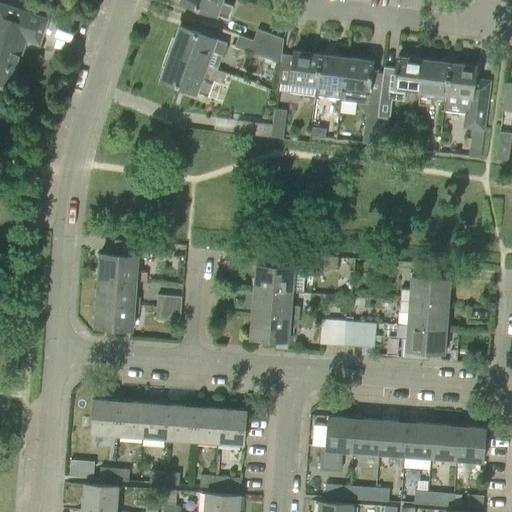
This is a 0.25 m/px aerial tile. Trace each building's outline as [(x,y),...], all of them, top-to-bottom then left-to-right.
[(219,0),(181,0),(181,2),(227,19),(231,7),(219,2),(219,0)] [(0,15),(0,76),(10,80),(8,86),(9,86),(22,46),(18,45),(21,37),(38,43),(45,20),(10,8),(7,17),(0,15)] [(172,38),(167,52),(205,66),(210,52),(221,56),(226,43),(180,27),(176,39),(172,38)] [(256,29),(252,41),(281,52),(283,39),(256,29)] [(281,52),(252,41),(238,36),(234,47),(280,64),(281,52)] [(205,66),(167,52),(162,66),(165,67),(161,80),(207,96),(211,85),(218,87),(223,73),(205,66)] [(315,86),(319,55),(293,52),(288,94),(314,97),(315,86)] [(319,55),(315,86),(342,90),(346,58),(319,55)] [(383,67),(380,94),(380,98),(403,101),(405,89),(419,91),(423,60),(397,57),(395,69),(383,67)] [(346,58),(342,90),(340,102),(366,105),(361,144),(373,146),(377,118),(380,98),(380,94),(368,93),(372,62),(346,58)] [(423,60),(419,91),(434,93),(433,99),(444,101),(449,64),(423,60)] [(444,101),(445,101),(444,110),(473,114),(468,156),(480,158),(490,81),(474,79),(475,67),(449,64),(444,101)] [(511,83),(505,83),(502,111),(511,112),(511,83)] [(271,126),(270,138),(282,140),(286,111),(274,110),(271,126)] [(377,118),(373,146),(385,147),(388,119),(377,118)] [(236,121),(235,134),(270,138),(271,126),(236,121)] [(310,137),(324,139),(326,131),(311,129),(310,137)] [(511,134),(499,132),(496,160),(508,162),(511,134)] [(413,141),(411,151),(426,152),(427,143),(413,141)] [(101,255),(99,278),(134,281),(141,281),(141,272),(135,272),(136,257),(147,258),(149,243),(114,240),(113,255),(100,254),(99,255),(101,255)] [(337,257),(313,256),(312,268),(336,270),(337,257)] [(392,274),(393,262),(370,260),(369,272),(392,274)] [(293,268),(275,266),(255,265),(255,266),(257,266),(255,290),(291,293),(297,294),(297,293),(303,293),(305,273),(302,270),(293,269),(293,268)] [(411,277),(410,289),(400,288),(399,301),(404,301),(447,304),(449,280),(411,277)] [(99,278),(97,303),(139,306),(139,298),(133,298),(134,281),(99,278)] [(255,290),(253,314),(295,318),(296,310),(290,310),(291,293),(255,290)] [(157,295),(156,307),(180,309),(181,297),(157,295)] [(404,301),(399,301),(398,312),(408,313),(408,326),(445,329),(447,304),(404,301)] [(139,306),(97,303),(95,326),(94,326),(94,327),(132,330),(132,329),(131,329),(132,313),(138,313),(139,306)] [(180,309),(156,307),(155,319),(179,321),(180,309)] [(295,318),(253,314),(251,337),(250,337),(250,338),(288,341),(289,325),(294,325),(295,318)] [(321,320),(321,324),(320,344),(332,345),(333,321),(321,320)] [(333,321),(332,345),(344,346),(345,322),(333,321)] [(364,323),(352,322),(350,346),(362,347),(364,323)] [(362,347),(361,355),(373,356),(373,355),(374,348),(375,328),(376,324),(364,323),(362,347)] [(396,338),(402,338),(400,357),(398,357),(398,358),(428,361),(429,352),(443,353),(444,353),(445,329),(408,326),(397,325),(396,338)] [(116,435),(119,401),(94,399),(91,433),(116,435)] [(119,401),(116,435),(142,437),(144,403),(119,401)] [(170,405),(144,403),(142,437),(167,439),(170,405)] [(170,405),(167,439),(192,441),(195,407),(170,405)] [(195,407),(192,441),(218,443),(220,409),(195,407)] [(246,411),(220,409),(218,443),(243,445),(246,411)] [(352,453),(354,418),(328,416),(326,449),(322,448),(320,470),(339,471),(341,452),(352,453)] [(380,420),(354,418),(352,453),(378,455),(380,420)] [(380,420),(378,455),(404,456),(407,422),(380,420)] [(407,422),(404,456),(430,458),(433,424),(407,422)] [(459,426),(433,424),(430,458),(456,460),(459,426)] [(459,426),(456,460),(482,462),(485,428),(459,426)] [(113,480),(114,469),(99,468),(99,479),(113,480)] [(129,470),(114,469),(113,480),(128,481),(129,470)] [(164,483),(164,471),(150,470),(149,482),(164,483)] [(179,473),(164,471),(164,483),(178,484),(179,473)] [(214,487),(215,476),(200,475),(199,486),(214,487)] [(215,476),(214,487),(229,488),(230,477),(215,476)] [(84,484),(82,509),(115,511),(117,486),(84,484)] [(324,497),(337,498),(338,486),(325,485),(324,497)] [(374,500),(375,489),(362,488),(361,499),(374,500)] [(388,490),(375,489),(374,500),(387,501),(388,490)] [(163,490),(162,504),(173,505),(174,490),(163,490)] [(426,503),(427,493),(413,492),(412,503),(426,503)] [(237,511),(239,495),(219,494),(206,493),(204,511),(237,511)] [(427,493),(426,503),(439,504),(440,494),(427,493)] [(467,496),(466,508),(482,509),(483,497),(467,496)] [(145,511),(156,511),(157,501),(146,501),(145,511)] [(319,501),(317,511),(351,511),(352,504),(319,501)]
